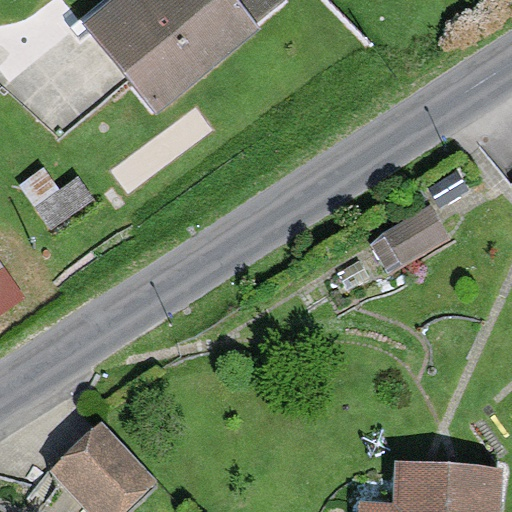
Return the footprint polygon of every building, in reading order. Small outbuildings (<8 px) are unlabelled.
[(155,116),(256,31),(251,24),(280,0),(122,0),(84,32),(155,116)] [(49,228),(89,202),(76,181),(58,193),(44,171),(22,185),(49,228)] [(384,235),(403,270),(449,245),(430,211),(384,235)] [(0,313),(20,299),(0,271),(0,313)] [(97,511),(122,511),(154,481),(102,426),(57,469),(97,511)] [(497,511),(499,472),(398,468),(397,508),(359,507),(359,511),(497,511)]
